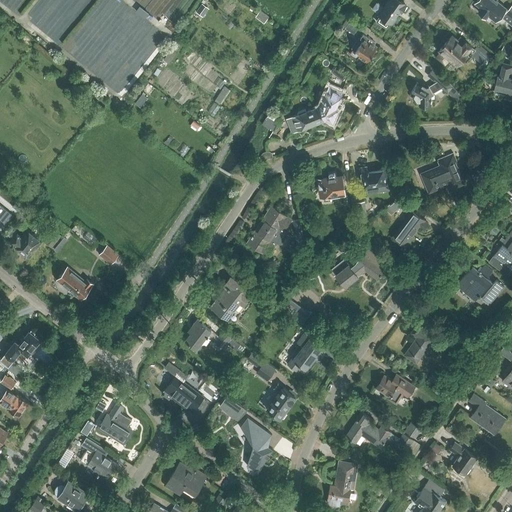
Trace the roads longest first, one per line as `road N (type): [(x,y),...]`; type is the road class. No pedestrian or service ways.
road 1 (residential): [(290,511),(308,442),(344,380),(511,162)]
road 2 (residential): [(363,137),(307,154),(254,185),(126,372)]
road 3 (residential): [(126,372),(0,272)]
road 4 (residential): [(363,137),(387,77),(444,0)]
road 5 (residential): [(511,133),(363,137)]
